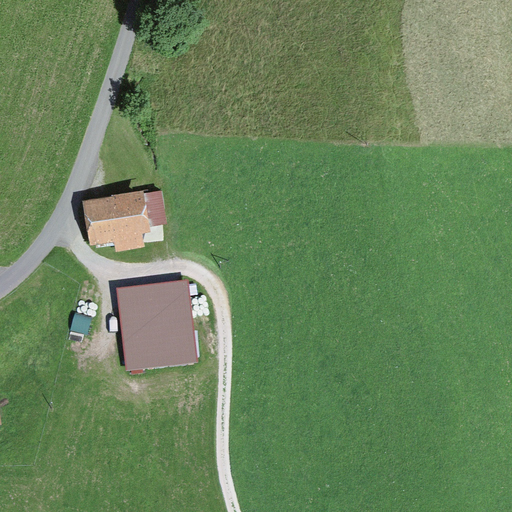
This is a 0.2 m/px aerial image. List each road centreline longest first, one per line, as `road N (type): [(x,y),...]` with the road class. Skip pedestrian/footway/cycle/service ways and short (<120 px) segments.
road 1 (track): [(46,224),(84,257),(192,270),(215,291),(231,511)]
road 2 (unclassified): [(133,0),(64,188),(46,224),(0,276)]
